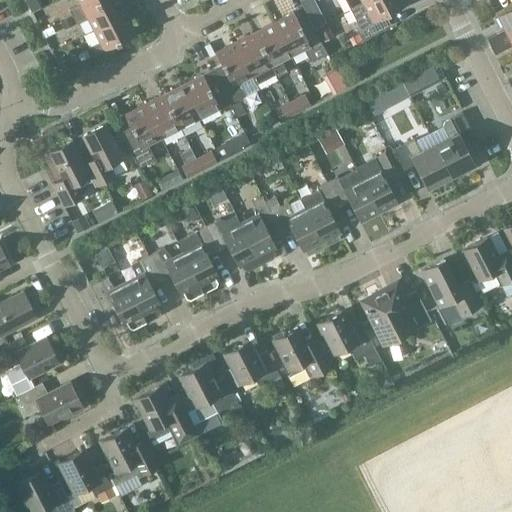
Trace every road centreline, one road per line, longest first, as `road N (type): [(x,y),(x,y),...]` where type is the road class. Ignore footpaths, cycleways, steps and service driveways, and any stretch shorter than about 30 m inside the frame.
road 1 (residential): [(511,182),(328,280),(258,299),(114,369)]
road 2 (residential): [(114,369),(8,179),(5,109)]
road 3 (residential): [(5,109),(46,109),(182,36)]
road 4 (residential): [(511,132),(448,4)]
road 5 (residential): [(31,448),(104,409),(114,369)]
